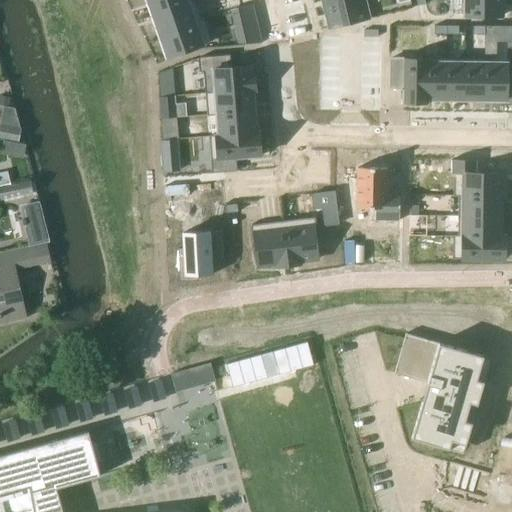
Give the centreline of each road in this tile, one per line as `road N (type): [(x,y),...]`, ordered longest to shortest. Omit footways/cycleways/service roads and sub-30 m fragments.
road 1 (residential): [(347,132),(511,137)]
road 2 (residential): [(268,0),(291,131)]
